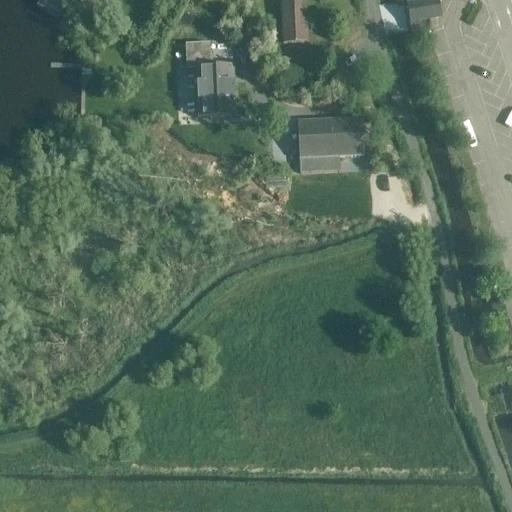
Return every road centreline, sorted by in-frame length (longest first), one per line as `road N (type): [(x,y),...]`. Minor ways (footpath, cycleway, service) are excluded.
road 1 (unclassified): [(511,505),(463,363),(435,216),(371,0)]
road 2 (track): [(435,216),(361,250),(247,280),(184,330),(118,402),(73,427),(0,447)]
